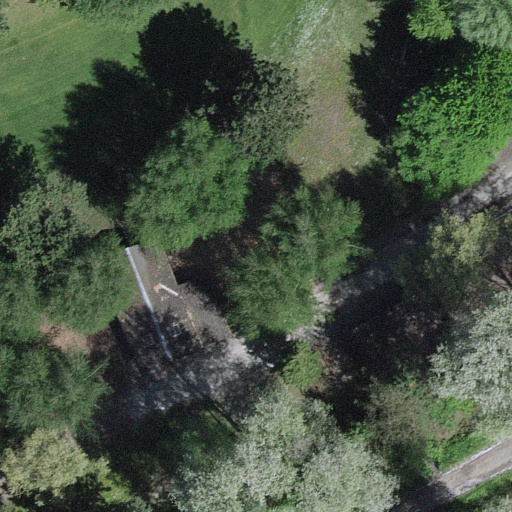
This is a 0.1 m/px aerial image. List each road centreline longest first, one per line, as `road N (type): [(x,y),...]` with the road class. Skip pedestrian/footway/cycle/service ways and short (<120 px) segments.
road 1 (track): [(0,486),(511,186)]
road 2 (track): [(399,511),(511,447)]
